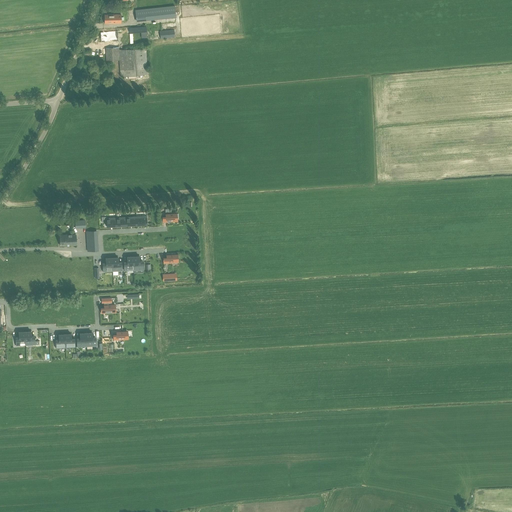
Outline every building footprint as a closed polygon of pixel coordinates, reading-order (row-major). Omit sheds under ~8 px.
[(135,9),(135,11),(136,21),(176,17),(175,5),(135,9)] [(121,14),(104,15),(104,23),(121,23),(121,14)] [(130,32),(143,31),(143,32),(144,35),(147,35),(146,26),(129,27),(130,32)] [(175,38),(174,29),(159,31),(160,39),(175,38)] [(117,31),(100,32),(101,42),(108,41),(108,39),(113,39),(113,41),(118,41),(117,31)] [(145,46),(134,47),(136,74),(147,73),(145,46)] [(173,220),(176,220),(176,213),(175,213),(166,213),(166,216),(163,216),(162,216),(163,222),(167,222),(167,221),(173,221),(173,220)] [(136,216),(126,217),(127,225),(136,224),(136,216)] [(136,216),(136,224),(147,224),(146,216),(136,216)] [(117,226),(127,225),(126,217),(116,218),(117,226)] [(106,226),(117,226),(116,218),(106,218),(106,226)] [(75,220),(75,225),(75,228),(86,227),(85,219),(79,220),(75,220)] [(117,242),(152,240),(152,233),(117,234),(117,242)] [(76,234),(60,235),(60,245),(76,245),(76,234)] [(117,246),(117,252),(182,249),(182,242),(117,246)] [(164,263),(167,263),(167,262),(174,262),(174,261),(177,261),(177,254),(176,254),(166,255),(167,257),(164,257),(163,257),(164,263)] [(127,261),(124,262),(124,270),(134,270),(133,256),(127,257),(127,261)] [(143,260),(140,261),(139,256),(133,256),(134,270),(143,269),(143,260)] [(112,258),(113,271),(122,270),(122,262),(118,262),(118,257),(112,258)] [(106,263),(102,263),(103,272),(113,271),(112,258),(106,258),(106,263)] [(111,311),(115,311),(114,304),(111,304),(111,302),(111,298),(102,298),(102,303),(104,303),(104,304),(104,307),(101,307),(101,313),(105,313),(111,312),(111,311)] [(86,318),(86,307),(72,308),(72,319),(86,318)] [(19,336),(16,337),(16,345),(20,345),(20,343),(25,342),(25,345),(26,345),(25,331),(19,332),(19,336)] [(35,335),(31,336),(31,331),(25,331),(26,345),(35,344),(35,337),(35,335)] [(114,340),(117,340),(117,339),(124,339),(124,338),(127,338),(127,331),(126,331),(116,331),(116,334),(113,334),(114,340)] [(86,333),(87,346),(96,346),(96,338),(96,337),(92,337),(92,332),(86,333)] [(77,347),(87,346),(86,333),(80,333),(80,338),(77,338),(77,340),(77,347)] [(56,348),(65,347),(65,334),(58,334),(59,339),(55,339),(56,348)] [(71,334),(65,334),(65,347),(75,347),(75,340),(75,338),(71,338),(71,334)]
